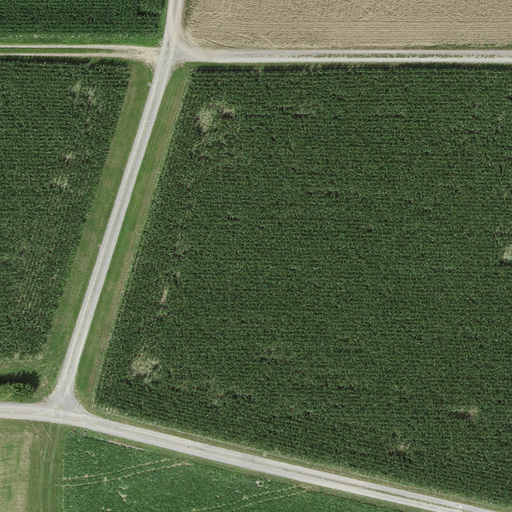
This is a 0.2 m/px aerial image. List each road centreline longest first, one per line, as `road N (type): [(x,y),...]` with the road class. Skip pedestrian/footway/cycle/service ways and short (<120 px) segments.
road 1 (track): [(47,511),(63,418),(178,0)]
road 2 (track): [(459,511),(0,404)]
road 3 (track): [(167,59),(511,61)]
road 4 (track): [(167,59),(0,54)]
